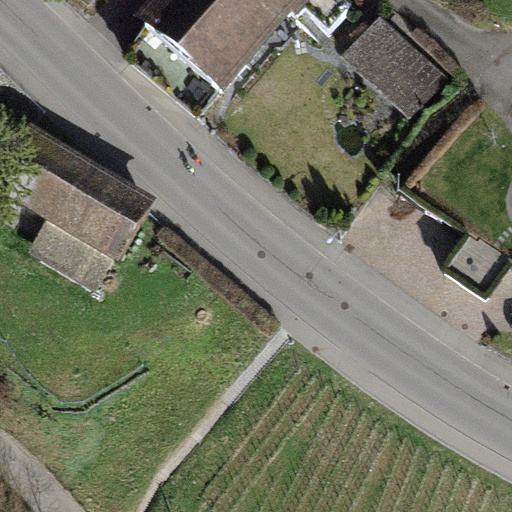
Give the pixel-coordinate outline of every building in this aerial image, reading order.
[(73,0),(87,10),(94,0),(73,0)] [(170,0),(139,37),(229,113),(324,0),(170,0)] [(377,21),(342,64),(414,123),(449,80),(377,21)] [(21,124),(0,160),(0,197),(38,220),(105,257),(110,263),(148,199),(21,124)] [(105,257),(38,220),(20,251),(86,289),(105,257)]
